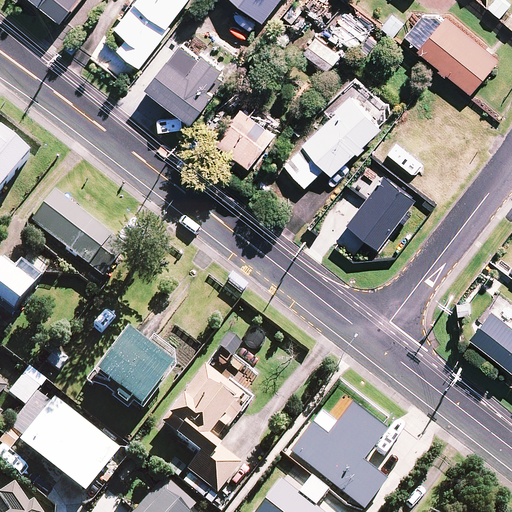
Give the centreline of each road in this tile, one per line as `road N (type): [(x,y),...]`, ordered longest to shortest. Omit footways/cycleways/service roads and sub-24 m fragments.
road 1 (tertiary): [(0,55),(375,341)]
road 2 (residential): [(511,153),(375,341)]
road 3 (tertiary): [(375,341),(511,448)]
